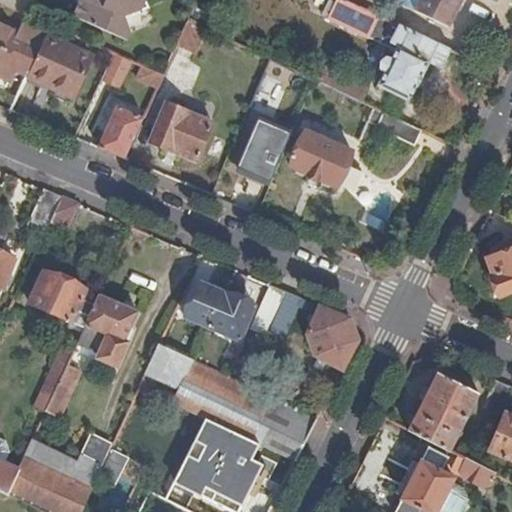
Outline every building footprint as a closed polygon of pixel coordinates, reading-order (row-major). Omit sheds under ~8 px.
[(0,0),(30,14),(37,0),(36,0),(0,0)] [(145,0),(88,0),(88,2),(78,5),(73,17),(127,42),(131,33),(125,18),(149,9),(145,1),(145,0)] [(365,0),(362,7),(370,11),(382,16),(388,4),(379,0),(365,0)] [(396,0),(448,27),(461,0),(396,0)] [(385,31),(390,20),(382,16),(370,11),(365,22),(385,31)] [(207,28),(202,25),(190,20),(178,45),(196,53),(207,28)] [(28,76),(43,43),(46,35),(25,26),(21,34),(0,24),(0,75),(13,81),(17,71),(28,76)] [(445,62),(451,49),(400,25),(394,38),(401,41),(391,62),(385,60),(381,68),(387,70),(379,86),(410,102),(429,62),(437,65),(445,62)] [(28,76),(27,77),(43,85),(45,82),(73,95),(87,63),(43,43),(28,76)] [(116,53),(103,80),(118,87),(131,60),(116,53)] [(271,58),(250,108),(270,117),(290,67),(271,58)] [(136,77),(158,87),(164,75),(142,65),(136,77)] [(376,108),(381,110),(386,99),(368,90),(369,89),(330,68),(322,82),(376,108)] [(96,147),(125,159),(144,118),(115,104),(96,147)] [(213,123),(168,105),(153,143),(198,162),(213,123)] [(378,125),(384,112),(381,110),(376,108),(370,121),(378,125)] [(415,144),(422,129),(384,112),(378,125),(378,127),(415,144)] [(353,151),(306,131),(304,136),(293,132),(285,152),(295,157),(291,166),(338,187),(353,151)] [(31,225),(48,233),(51,223),(63,198),(47,192),(31,225)] [(63,198),(51,223),(67,230),(78,205),(63,198)] [(0,301),(17,261),(0,253),(0,249),(5,238),(0,235),(0,301)] [(511,249),(489,258),(496,274),(493,275),(502,296),(511,292),(511,249)] [(73,322),(87,291),(45,273),(32,305),(73,322)] [(209,328),(225,294),(202,284),(187,319),(209,328)] [(280,290),(271,286),(252,330),(268,338),(269,335),(289,293),(280,290)] [(308,302),(289,293),(269,335),(288,343),(308,302)] [(257,308),(225,294),(209,328),(242,342),(257,308)] [(139,314),(102,297),(79,344),(101,353),(98,359),(119,368),(131,343),(127,341),(139,314)] [(316,356),(345,371),(360,341),(353,320),(321,307),(308,337),(316,356)] [(194,362),(159,346),(147,374),(176,388),(183,386),(174,404),(253,440),(274,400),(247,386),(230,378),(194,362)] [(76,352),(47,413),(60,418),(89,359),(76,352)] [(409,428),(451,450),(480,393),(438,372),(409,428)] [(499,410),(510,384),(495,378),(484,403),(499,410)] [(274,400),(253,440),(298,462),(319,420),(274,400)] [(511,458),(511,415),(505,413),(490,449),(511,458)] [(20,470),(9,495),(44,511),(82,511),(113,446),(93,436),(80,463),(34,440),(20,470)] [(435,511),(452,481),(454,476),(442,470),(449,455),(429,446),(402,497),(403,497),(395,511),(435,511)] [(488,486),(495,473),(477,464),(466,458),(460,470),(462,474),(485,486),(488,486)] [(0,491),(9,495),(20,470),(0,460),(0,491)] [(464,486),(452,481),(435,511),(461,511),(468,498),(464,486)]
